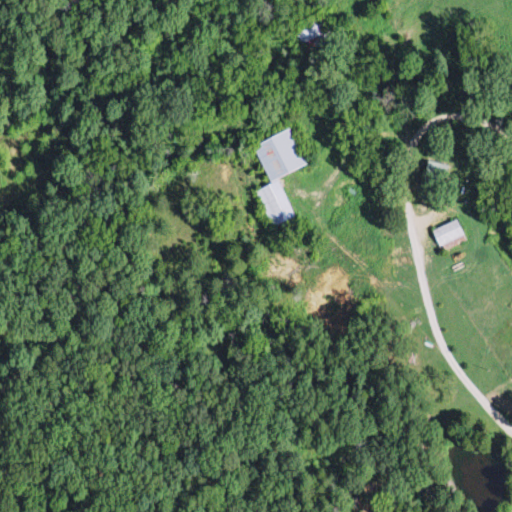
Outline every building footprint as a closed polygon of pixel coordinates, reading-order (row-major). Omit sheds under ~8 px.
[(289,24),(318,13),(327,39),(299,52),(289,24)] [(254,147),(293,128),(309,164),(275,181),(269,184),(254,147)] [(430,160),(451,165),(445,187),(424,182),(430,160)] [(249,192),(275,181),(292,216),(266,228),(249,192)] [(430,232),(457,219),(462,227),(464,240),(438,246),(430,232)]
